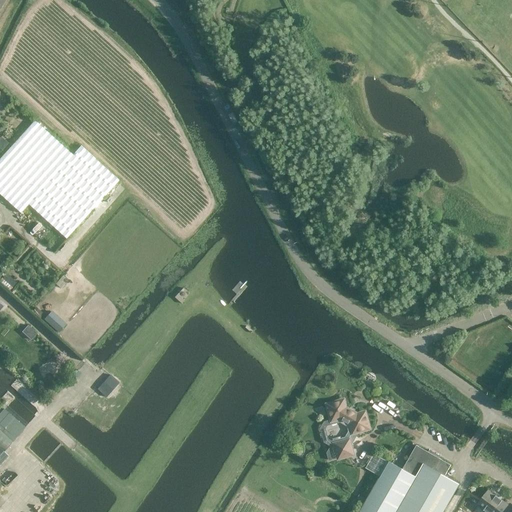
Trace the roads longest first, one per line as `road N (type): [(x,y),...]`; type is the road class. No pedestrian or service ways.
road 1 (unclassified): [(409,347),(330,291),(291,239),(182,24),(155,0)]
road 2 (unclassified): [(511,419),(409,347)]
